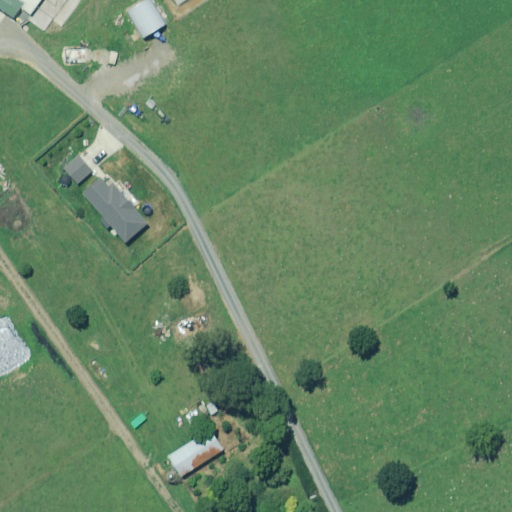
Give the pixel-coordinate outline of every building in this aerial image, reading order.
[(41,0),(0,0),(0,8),(15,19),(23,8),(32,14),(41,0)] [(168,25),(152,0),(150,0),(129,13),(145,39),(168,25)] [(160,86),(147,86),(147,95),(160,95),(160,86)] [(93,171),(80,156),(65,169),(79,184),(93,171)] [(84,194),(106,219),(103,222),(113,234),(115,232),(126,244),(130,241),(149,224),(116,185),(111,189),(102,179),(84,194)] [(226,452),(213,431),(171,457),(184,478),(226,452)]
